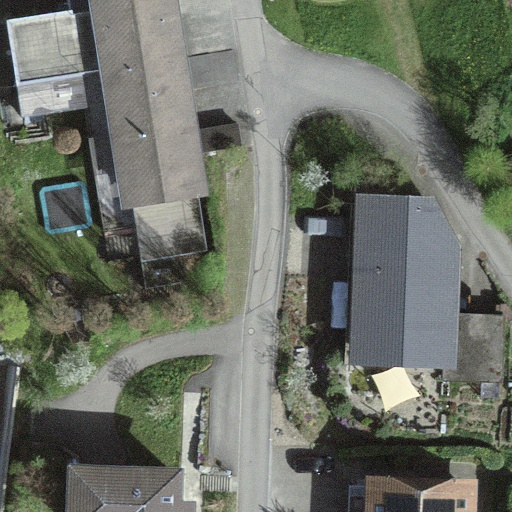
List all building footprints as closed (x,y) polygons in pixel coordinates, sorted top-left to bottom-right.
[(155,255),(208,247),(168,0),(69,0),(71,10),(8,20),(22,116),(117,101),(132,195),(145,193),(155,255)] [(511,154),(493,162),(511,205),(511,204),(511,154)] [(367,204),(362,354),(447,357),(450,248),(428,206),(367,204)] [(175,508),(176,475),(77,471),(75,511),(188,511),(189,508),(175,508)] [(465,511),(467,488),(377,485),(375,511),(465,511)]
